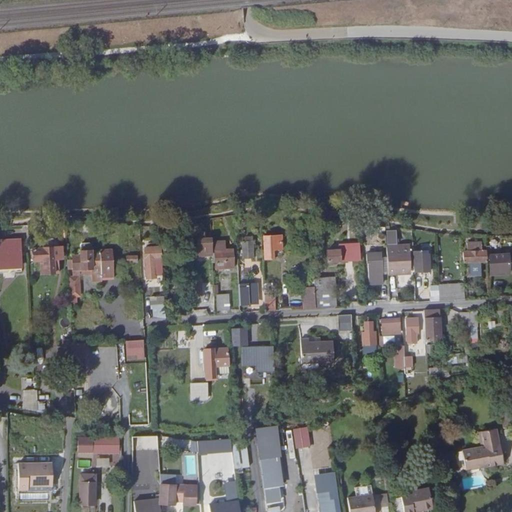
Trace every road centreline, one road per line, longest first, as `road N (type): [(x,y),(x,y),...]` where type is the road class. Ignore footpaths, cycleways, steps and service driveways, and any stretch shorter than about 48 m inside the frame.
road 1 (residential): [(190,315),(511,298)]
road 2 (unclassified): [(255,35),(511,35)]
